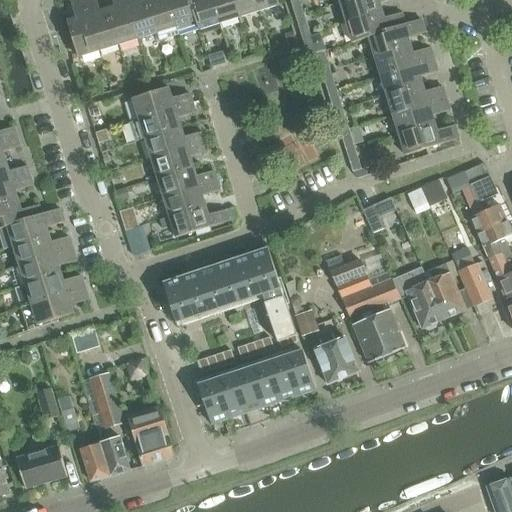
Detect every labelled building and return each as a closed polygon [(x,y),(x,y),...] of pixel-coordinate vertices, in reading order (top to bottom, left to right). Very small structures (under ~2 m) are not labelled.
[(79,58),(100,52),(83,0),(69,0),(76,19),(68,22),(79,58)] [(96,0),(83,0),(100,52),(120,46),(108,9),(100,12),(96,0)] [(112,0),(115,7),(108,9),(120,46),(139,40),(126,0),(112,0)] [(126,0),(139,40),(158,33),(147,0),(126,0)] [(147,0),(158,33),(161,42),(180,36),(168,0),(147,0)] [(168,0),(180,36),(199,30),(196,21),(197,21),(190,0),(168,0)] [(190,0),(197,21),(196,21),(199,30),(199,31),(220,24),(212,0),(190,0)] [(212,0),(220,24),(239,18),(233,0),(212,0)] [(233,0),(239,18),(259,12),(254,0),(233,0)] [(254,0),(259,12),(279,6),(277,0),(254,0)] [(290,0),(296,19),(304,16),(299,0),(290,0)] [(395,0),(355,0),(340,5),(346,24),(382,13),(380,5),(395,0)] [(384,20),(382,13),(346,24),(352,44),(369,39),(368,38),(405,26),(402,15),(384,20)] [(296,19),(302,38),(310,35),(304,16),(296,19)] [(421,21),(405,26),(368,38),(369,39),(375,58),(410,47),(408,40),(425,34),(421,21)] [(285,36),(289,48),(297,46),(294,33),(285,36)] [(308,57),(316,55),(316,54),(310,35),(302,38),(308,57)] [(412,54),(410,47),(375,58),(381,78),(434,61),(430,49),(412,54)] [(324,51),(316,54),(316,55),(322,74),(330,72),(324,51)] [(224,53),(208,58),(212,71),(228,66),(224,53)] [(438,73),(434,61),(381,78),(387,97),(422,86),(420,78),(438,73)] [(322,74),(328,94),(336,92),(330,72),(322,74)] [(425,93),(422,86),(387,97),(393,117),(446,100),(442,88),(425,93)] [(133,101),(139,121),(192,104),(189,94),(172,100),(169,90),(133,101)] [(328,94),(335,114),(343,112),(336,92),(328,94)] [(450,112),(446,100),(393,117),(399,136),(435,125),(432,117),(450,112)] [(145,139),(145,141),(181,130),(178,119),(195,114),(192,104),(139,121),(139,122),(129,125),(135,142),(145,139)] [(335,114),(340,133),(349,130),(343,112),(335,114)] [(437,133),(435,125),(399,136),(405,156),(458,140),(454,127),(437,133)] [(0,143),(17,138),(14,128),(0,132),(0,143)] [(340,133),(347,153),(355,150),(354,147),(363,144),(359,128),(349,131),(349,130),(340,133)] [(184,139),(181,130),(145,141),(151,161),(205,143),(202,133),(184,139)] [(21,148),(17,138),(0,143),(0,165),(6,163),(3,154),(21,148)] [(208,153),(205,143),(151,161),(157,180),(194,169),(190,158),(208,153)] [(355,150),(347,153),(353,173),(357,179),(368,176),(366,169),(361,170),(355,150)] [(9,173),(6,163),(0,165),(0,186),(30,177),(27,167),(9,173)] [(484,165),(447,182),(453,195),(490,179),(484,165)] [(197,178),(194,169),(157,180),(163,200),(217,183),(214,172),(197,178)] [(33,187),(30,177),(0,186),(0,207),(18,202),(15,193),(33,187)] [(511,237),(511,234),(499,206),(489,210),(486,202),(496,198),(498,197),(490,179),(471,187),(470,188),(481,211),(470,216),(489,261),(497,257),(507,278),(511,275),(511,254),(511,255),(505,241),(511,237)] [(220,191),(217,183),(163,200),(170,219),(206,207),(203,197),(220,191)] [(440,183),(421,191),(429,208),(447,200),(440,183)] [(126,190),(114,194),(117,204),(129,201),(126,190)] [(421,191),(408,196),(415,213),(429,208),(421,191)] [(21,212),(18,202),(0,207),(0,230),(7,228),(42,216),(39,206),(21,212)] [(209,216),(206,207),(170,219),(160,222),(161,228),(172,225),(176,239),(229,222),(226,211),(209,216)] [(383,230),(374,207),(363,211),(373,235),(383,230)] [(134,209),(120,213),(124,225),(137,220),(134,209)] [(7,228),(0,230),(0,238),(3,250),(13,247),(49,236),(47,229),(64,223),(60,211),(42,216),(7,228)] [(140,228),(127,233),(134,256),(148,252),(142,234),(140,228)] [(51,244),(49,236),(13,247),(19,267),(73,250),(69,238),(51,244)] [(341,258),(327,263),(330,273),(369,364),(405,349),(388,306),(401,300),(392,282),(391,282),(378,248),(357,256),(359,261),(345,267),(341,258)] [(469,249),(452,256),(461,277),(473,308),(492,300),(477,265),(476,266),(469,249)] [(76,262),(73,250),(19,267),(8,270),(9,272),(12,271),(17,285),(13,286),(14,290),(62,275),(59,268),(76,262)] [(177,323),(280,289),(267,251),(165,285),(177,323)] [(511,275),(507,278),(497,257),(489,261),(503,293),(511,318),(511,275)] [(432,281),(428,283),(444,321),(466,311),(452,281),(461,277),(454,262),(428,273),(432,281)] [(438,323),(444,321),(428,283),(422,269),(394,281),(392,282),(401,300),(408,298),(422,330),(423,330),(429,332),(436,329),(438,323)] [(64,283),(62,275),(14,290),(21,309),(85,289),(81,277),(64,283)] [(88,301),(85,289),(21,309),(28,332),(52,325),(51,322),(74,315),(71,306),(88,301)] [(295,338),(297,337),(284,298),(266,304),(279,343),(280,342),(282,347),(296,342),(295,338)] [(295,298),(290,302),(292,307),(298,308),(303,304),(301,298),(295,298)] [(301,335),(317,330),(310,312),(295,317),(301,335)] [(327,385),(359,372),(345,339),(336,343),(333,336),(319,341),(322,348),(313,352),(327,385)] [(270,338),(262,341),(266,353),(274,350),(270,338)] [(262,341),(254,343),(258,355),(266,353),(262,341)] [(254,343),(247,346),(251,358),(258,355),(254,343)] [(247,346),(238,349),(242,361),(251,358),(247,346)] [(231,351),(222,354),(226,366),(235,363),(231,351)] [(211,425),(316,390),(303,353),(199,388),(211,425)] [(222,354),(215,357),(219,368),(226,366),(222,354)] [(215,357),(207,359),(211,371),(219,368),(215,357)] [(207,359),(198,362),(202,374),(211,371),(207,359)] [(142,361),(127,366),(132,381),(147,377),(142,361)] [(119,409),(109,375),(90,380),(100,415),(119,409)] [(44,420),(57,416),(49,389),(36,394),(44,420)] [(70,398),(58,401),(68,434),(80,430),(70,398)] [(124,424),(119,409),(100,415),(105,430),(124,424)] [(143,468),(174,459),(159,409),(128,419),(143,468)] [(120,438),(101,444),(111,478),(130,472),(120,438)] [(92,484),(111,478),(101,444),(81,450),(92,484)] [(26,490),(68,478),(59,448),(17,461),(26,490)] [(0,497),(9,494),(0,463),(0,497)] [(495,511),(511,511),(511,486),(510,480),(487,488),(495,511)]
